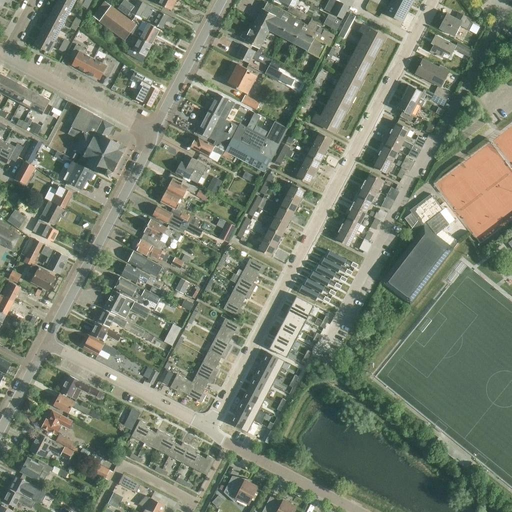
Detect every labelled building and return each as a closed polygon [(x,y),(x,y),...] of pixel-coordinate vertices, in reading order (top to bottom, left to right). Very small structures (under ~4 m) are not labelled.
[(72,8),(75,0),(58,0),(58,1),(72,8)] [(87,9),(89,3),(84,1),(82,0),(79,0),(78,4),(87,9)] [(124,0),(118,8),(133,20),(136,16),(136,15),(131,11),(134,7),(124,0)] [(176,0),(160,0),(158,4),(170,11),(176,0)] [(272,0),(288,8),(289,5),(299,10),(303,2),(299,0),(272,0)] [(349,7),(336,0),(328,0),(324,9),(342,19),(349,7)] [(391,0),(391,1),(409,10),(413,0),(391,0)] [(66,19),(72,8),(58,1),(52,12),(66,19)] [(139,27),(136,25),(104,1),(93,17),(124,40),(130,33),(139,38),(140,38),(152,45),(159,31),(148,25),(144,32),(138,29),(139,27)] [(138,1),(134,8),(134,7),(131,11),(136,15),(136,16),(140,18),(140,17),(147,21),(147,22),(161,29),(168,17),(138,1)] [(391,1),(385,13),(394,18),(402,22),(409,10),(391,1)] [(262,9),(255,23),(269,31),(306,50),(306,52),(320,59),(326,46),(328,47),(334,36),(310,23),(308,26),(265,3),(262,10),(262,9)] [(290,7),(287,11),(305,20),(310,23),(312,18),(298,11),(290,7)] [(60,30),(66,19),(52,12),(46,23),(60,30)] [(480,28),(472,24),(469,19),(459,13),(455,19),(447,14),(439,29),(454,37),(460,26),(476,35),(480,28)] [(343,39),(355,17),(350,14),(338,36),(343,39)] [(336,19),(331,28),(333,29),(337,30),(341,22),(336,19)] [(54,41),(60,30),(46,23),(40,33),(54,41)] [(269,31),(255,23),(254,23),(245,41),(259,48),(260,47),(269,31)] [(86,37),(90,30),(80,25),(77,32),(86,37)] [(379,50),(386,38),(362,26),(359,31),(366,35),(363,41),(379,50)] [(48,52),(54,41),(40,33),(34,45),(48,52)] [(457,43),(456,46),(436,36),(431,44),(434,45),(430,52),(441,58),(444,53),(450,56),(454,49),(468,57),(471,51),(457,43)] [(152,45),(140,38),(139,38),(133,49),(130,48),(127,54),(143,62),(152,46),(152,45)] [(373,62),(379,50),(363,41),(357,53),(373,62)] [(86,72),(93,59),(84,54),(86,50),(76,45),(70,57),(76,60),(73,65),(86,72)] [(272,61),(263,57),(256,53),(243,46),(237,57),(249,63),(252,58),(269,67),(265,74),(278,81),(279,80),(291,86),(294,80),(282,74),(282,73),(278,70),(280,65),(272,61)] [(259,48),(256,53),(263,57),(266,50),(260,47),(259,48)] [(367,74),(373,62),(357,53),(350,65),(367,74)] [(93,59),(86,72),(99,79),(102,74),(108,77),(114,65),(104,60),(102,63),(93,59)] [(416,73),(441,86),(448,72),(423,59),(416,73)] [(236,88),(247,94),(257,75),(247,70),(248,69),(239,65),(234,75),(233,74),(229,83),(237,87),(236,88)] [(361,86),(367,74),(350,65),(344,77),(361,86)] [(154,82),(135,72),(131,69),(128,75),(132,77),(131,80),(140,85),(139,87),(141,89),(136,99),(151,107),(160,91),(151,86),(154,82)] [(257,79),(266,83),(270,77),(261,72),(257,79)] [(0,91),(9,96),(17,83),(6,77),(0,88),(0,91)] [(354,98),(361,86),(344,77),(338,89),(354,98)] [(20,102),(28,89),(17,83),(9,96),(20,102)] [(424,100),(420,98),(422,93),(409,86),(404,97),(417,104),(422,107),(424,102),(424,100)] [(438,87),(434,94),(446,101),(450,93),(438,87)] [(31,108),(39,94),(28,89),(20,102),(31,108)] [(348,109),(354,98),(338,89),(332,101),(348,109)] [(426,98),(443,107),(446,101),(434,94),(430,92),(426,98)] [(39,94),(31,108),(42,114),(50,100),(39,94)] [(239,126),(227,119),(235,103),(218,94),(197,132),(208,138),(208,137),(215,141),(213,145),(223,150),(225,151),(232,155),(264,172),(270,162),(288,128),(275,122),(267,138),(240,124),(239,126)] [(245,95),(241,103),(256,110),(260,103),(245,95)] [(411,115),(417,104),(404,97),(397,109),(403,111),(400,116),(414,123),(417,119),(411,115)] [(342,121),(348,109),(332,101),(325,113),(342,121)] [(240,102),(234,112),(238,115),(244,104),(240,102)] [(66,155),(65,156),(70,159),(74,161),(78,153),(82,155),(78,161),(111,178),(127,147),(109,137),(110,135),(112,136),(115,129),(114,128),(115,126),(103,120),(81,108),(72,126),(68,134),(79,140),(70,158),(66,155)] [(336,133),(342,121),(325,113),(322,119),(315,115),(312,121),(336,133)] [(34,122),(30,131),(37,135),(42,126),(34,122)] [(291,132),(296,135),(301,126),(296,123),(291,132)] [(391,134),(421,149),(426,141),(418,136),(416,140),(407,135),(410,129),(397,123),(391,134)] [(430,124),(425,132),(429,134),(430,133),(431,134),(432,131),(433,132),(435,128),(433,127),(434,126),(430,124)] [(294,138),(296,135),(291,132),(286,141),(291,144),(292,142),(294,143),(296,139),(294,138)] [(313,144),(326,151),(332,140),(319,133),(313,144)] [(417,159),(421,149),(391,134),(385,144),(398,151),(402,144),(411,149),(408,154),(417,159)] [(223,150),(213,145),(200,138),(198,141),(195,140),(194,141),(193,140),(190,146),(192,147),(191,148),(209,157),(212,150),(221,155),(223,150)] [(5,142),(0,151),(0,160),(7,164),(10,159),(15,162),(23,147),(17,144),(15,147),(5,142)] [(32,163),(40,147),(32,143),(24,159),(32,163)] [(321,162),(326,151),(313,144),(308,155),(321,162)] [(393,162),(398,151),(385,144),(380,155),(393,162)] [(289,159),(293,150),(284,145),(280,154),(284,156),(289,159)] [(230,160),(232,155),(225,151),(222,156),(230,160)] [(280,166),(284,156),(280,154),(275,163),(280,166)] [(181,163),(176,172),(198,184),(207,166),(187,155),(182,163),(181,163)] [(315,172),(321,162),(308,155),(302,165),(315,172)] [(387,173),(393,162),(380,155),(374,166),(387,173)] [(65,156),(63,160),(72,165),(64,179),(68,182),(83,190),(89,179),(91,180),(94,174),(73,162),(74,161),(70,159),(65,156)] [(406,169),(406,170),(410,172),(414,162),(405,157),(402,162),(398,160),(397,164),(406,169)] [(24,161),(15,178),(26,184),(35,167),(24,161)] [(401,178),(406,170),(406,169),(397,164),(395,168),(399,170),(397,176),(401,178)] [(309,184),(315,172),(302,165),(296,177),(309,184)] [(245,171),(242,177),(247,180),(250,174),(245,171)] [(264,183),(269,186),(274,177),(269,174),(264,183)] [(364,185),(377,192),(383,180),(370,174),(364,185)] [(166,190),(181,198),(182,199),(187,190),(194,193),(197,189),(183,181),(182,183),(173,178),(166,190)] [(264,195),(269,186),(264,183),(259,192),(264,195)] [(210,184),(207,190),(215,195),(219,188),(210,184)] [(287,195),(300,202),(306,191),(293,184),(287,195)] [(372,202),(377,192),(364,185),(359,196),(372,202)] [(46,192),(39,187),(36,192),(42,197),(46,192)] [(391,187),(386,196),(391,199),(395,200),(399,191),(391,187)] [(53,203),(62,207),(65,209),(73,193),(65,189),(64,192),(61,191),(60,193),(57,191),(52,201),(54,202),(53,203)] [(177,203),(181,198),(166,190),(160,202),(173,208),(170,213),(180,218),(181,217),(187,221),(189,216),(182,212),(182,213),(180,212),(183,206),(177,203)] [(196,196),(206,201),(209,195),(199,190),(196,196)] [(412,239),(380,282),(410,305),(458,242),(442,229),(449,224),(436,208),(439,205),(431,194),(409,210),(411,212),(404,218),(411,228),(406,235),(412,239)] [(294,213),(300,202),(287,195),(281,206),(294,213)] [(209,199),(209,200),(218,205),(218,204),(220,201),(211,196),(209,199)] [(253,205),(258,207),(262,198),(258,196),(253,205)] [(366,213),(372,202),(359,196),(353,206),(366,213)] [(386,196),(382,205),(386,207),(390,209),(395,200),(391,199),(386,196)] [(53,225),(62,207),(53,203),(44,221),(53,225)] [(253,217),(258,207),(253,205),(248,214),(253,217)] [(180,218),(170,213),(158,206),(153,216),(167,223),(169,219),(181,225),(180,227),(192,233),(196,226),(180,218)] [(288,224),(294,213),(281,206),(275,217),(288,224)] [(361,224),(366,213),(353,206),(347,217),(361,224)] [(375,218),(380,220),(383,222),(388,213),(380,209),(378,213),(377,212),(376,213),(372,211),(369,215),(375,218)] [(26,218),(15,210),(7,220),(19,229),(26,218)] [(85,211),(81,219),(93,224),(96,215),(85,211)] [(189,216),(187,221),(196,226),(199,221),(189,216)] [(241,227),(246,229),(251,220),(246,217),(241,227)] [(283,234),(288,224),(275,217),(270,228),(283,234)] [(355,235),(361,224),(347,217),(342,228),(355,235)] [(375,229),(380,220),(375,218),(370,227),(375,229)] [(10,225),(0,219),(0,243),(12,249),(19,236),(8,230),(10,225)] [(48,224),(39,219),(33,231),(53,242),(59,231),(48,226),(48,224)] [(183,236),(167,228),(151,220),(144,232),(150,235),(146,242),(146,243),(157,249),(161,241),(165,243),(169,236),(180,242),(183,236)] [(227,222),(219,238),(228,243),(236,227),(227,222)] [(246,229),(241,227),(237,236),(241,238),(244,233),(247,234),(249,231),(246,229)] [(277,245),(283,234),(270,228),(264,238),(277,245)] [(349,246),(355,235),(342,228),(336,239),(349,246)] [(368,242),(373,232),(369,230),(366,236),(361,234),(359,237),(364,239),(368,242)] [(271,257),(277,245),(264,238),(258,250),(271,257)] [(35,261),(44,244),(35,239),(26,257),(35,261)] [(146,243),(146,242),(141,239),(135,250),(148,257),(150,254),(166,263),(170,255),(157,249),(146,243)] [(372,243),(368,242),(364,239),(359,248),(367,253),(372,243)] [(68,257),(45,246),(41,254),(48,257),(46,261),(45,260),(42,265),(60,274),(68,257)] [(151,275),(156,278),(162,267),(147,259),(147,258),(134,251),(129,262),(142,269),(144,264),(154,270),(151,275)] [(327,257),(326,257),(343,266),(344,265),(343,265),(343,264),(345,260),(346,260),(347,260),(330,251),(329,252),(330,252),(330,253),(328,256),(327,257)] [(181,260),(187,264),(191,257),(185,254),(181,260)] [(175,258),(172,264),(181,269),(184,262),(175,258)] [(321,263),(321,264),(338,273),(338,272),(338,271),(340,267),(341,267),(324,258),(325,259),(323,263),(321,264),(321,263)] [(243,272),(256,279),(259,273),(262,274),(266,267),(250,259),(243,272)] [(47,272),(32,264),(29,271),(35,274),(32,282),(48,290),(55,277),(46,273),(47,272)] [(158,295),(164,284),(127,265),(122,275),(137,283),(139,279),(152,286),(150,291),(158,295)] [(316,270),(315,271),(332,280),(333,279),(332,279),(332,277),(334,274),(335,274),(336,273),(319,265),(318,265),(319,265),(319,266),(317,270),(316,270)] [(17,283),(20,277),(14,274),(15,273),(12,271),(8,279),(17,283)] [(310,277),(310,278),(327,286),(327,284),(329,281),(330,281),(330,280),(313,271),(313,272),(313,273),(312,277),(310,277)] [(253,284),(256,279),(243,272),(237,284),(253,292),(256,285),(253,284)] [(157,304),(160,298),(121,277),(115,288),(139,300),(141,295),(157,304)] [(305,284),(304,284),(321,293),(322,293),(321,293),(321,291),(323,288),(324,288),(324,287),(308,278),(307,279),(308,280),(306,283),(305,284)] [(2,294),(14,300),(20,288),(9,282),(2,294)] [(249,299),(253,292),(237,284),(230,296),(243,303),(246,298),(249,299)] [(299,291),(316,300),(316,298),(318,295),(319,294),(302,285),(302,286),(302,287),(301,290),(299,291)] [(195,299),(199,291),(194,288),(190,296),(195,299)] [(132,301),(114,291),(105,307),(125,318),(130,309),(146,317),(150,310),(132,301)] [(0,311),(6,315),(14,300),(2,294),(2,295),(1,295),(0,297),(0,311)] [(240,309),(243,303),(230,296),(224,309),(240,317),(243,310),(240,309)] [(296,296),(292,305),(309,314),(314,305),(296,296)] [(181,306),(190,311),(193,304),(185,299),(181,306)] [(292,305),(287,314),(305,323),(309,314),(292,305)] [(130,323),(129,322),(104,309),(98,321),(110,327),(113,321),(124,328),(130,331),(133,325),(130,323)] [(287,314),(283,322),(300,331),(305,323),(287,314)] [(182,327),(185,322),(178,318),(175,324),(182,327)] [(219,332),(231,339),(234,333),(237,335),(241,327),(225,319),(219,332)] [(118,341),(121,335),(97,322),(91,334),(105,341),(108,336),(118,341)] [(283,322),(278,331),(296,340),(300,331),(283,322)] [(133,325),(130,331),(141,337),(144,331),(133,325)] [(164,341),(172,345),(181,329),(173,325),(164,341)] [(278,331),(274,339),(291,349),(296,340),(278,331)] [(229,344),(231,339),(219,332),(212,345),(228,353),(232,345),(229,344)] [(117,351),(116,350),(90,336),(84,348),(98,355),(101,350),(114,357),(117,351)] [(274,339),(269,348),(287,358),(291,349),(274,339)] [(134,343),(131,348),(137,351),(138,350),(140,351),(142,347),(139,346),(140,346),(134,343)] [(224,359),(228,353),(212,345),(205,357),(218,364),(221,358),(224,359)] [(123,362),(127,355),(119,351),(116,359),(123,362)] [(267,352),(261,364),(278,373),(285,361),(267,352)] [(0,370),(5,374),(11,363),(0,357),(0,370)] [(216,368),(218,364),(205,357),(199,370),(214,378),(219,370),(216,368)] [(261,364),(255,376),(272,385),(278,373),(261,364)] [(147,381),(153,384),(159,373),(153,370),(147,381)] [(160,381),(165,384),(171,373),(166,370),(160,381)] [(211,384),(214,378),(199,370),(192,382),(205,389),(208,382),(211,384)] [(205,389),(192,382),(177,375),(170,387),(182,394),(183,392),(202,402),(206,395),(202,393),(205,389)] [(100,391),(99,391),(70,376),(62,391),(77,399),(82,389),(88,393),(89,392),(97,396),(100,391)] [(255,376),(249,388),(266,397),(272,385),(255,376)] [(249,388),(242,400),(260,409),(266,397),(249,388)] [(96,412),(83,406),(60,393),(54,405),(69,413),(74,405),(76,406),(75,408),(88,414),(94,417),(96,412)] [(242,400),(236,411),(254,421),(260,409),(242,400)] [(73,421),(53,411),(48,420),(47,419),(42,427),(57,435),(61,427),(59,426),(61,423),(64,424),(64,425),(69,428),(73,421)] [(236,411),(230,424),(247,433),(254,421),(236,411)] [(144,443),(151,430),(145,427),(147,424),(140,420),(132,436),(144,443)] [(157,449),(165,433),(158,430),(156,433),(151,430),(144,443),(157,449)] [(269,430),(263,441),(268,444),(274,433),(269,430)] [(65,447),(39,433),(30,450),(46,458),(50,449),(48,448),(49,446),(62,453),(62,454),(70,459),(71,457),(74,452),(70,450),(65,447)] [(169,456),(176,443),(170,440),(172,437),(165,433),(157,449),(169,456)] [(77,448),(72,445),(73,442),(60,435),(57,441),(76,451),(77,448)] [(434,443),(466,470),(472,462),(439,436),(434,443)] [(181,462),(190,446),(183,443),(181,446),(176,443),(169,456),(181,462)] [(194,469),(200,456),(195,453),(197,450),(190,446),(181,462),(194,469)] [(200,456),(194,469),(207,475),(215,459),(208,456),(206,459),(200,456)] [(38,463),(28,458),(21,471),(43,482),(49,472),(50,470),(52,471),(53,468),(39,461),(38,463)] [(110,470),(99,465),(95,473),(105,479),(110,470)] [(58,474),(66,478),(68,479),(70,474),(68,473),(61,469),(58,474)] [(123,475),(118,483),(136,493),(141,484),(123,475)] [(17,476),(11,487),(23,493),(35,500),(44,504),(47,499),(48,496),(50,493),(43,490),(17,476)] [(235,503),(236,502),(238,498),(248,503),(257,487),(250,483),(252,480),(232,476),(224,492),(235,503)] [(34,503),(10,490),(4,501),(15,507),(18,502),(31,509),(34,503)] [(112,499),(120,503),(122,499),(114,495),(112,499)] [(164,511),(166,506),(146,496),(138,504),(138,505),(139,504),(145,508),(143,511),(164,511)] [(292,511),(295,507),(288,503),(290,500),(270,496),(262,511),(292,511)] [(216,507),(222,501),(217,497),(211,503),(216,507)] [(118,507),(120,503),(112,499),(110,503),(118,507)]
